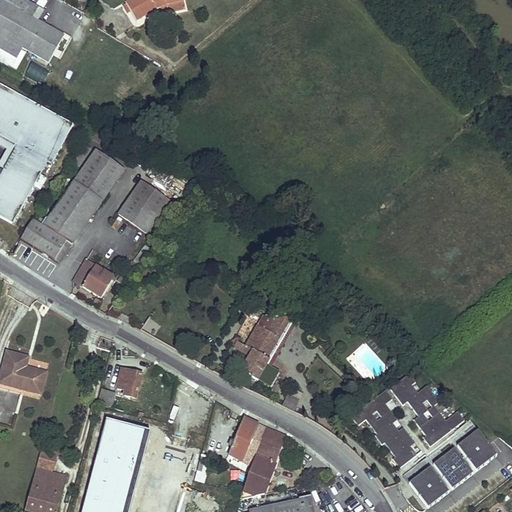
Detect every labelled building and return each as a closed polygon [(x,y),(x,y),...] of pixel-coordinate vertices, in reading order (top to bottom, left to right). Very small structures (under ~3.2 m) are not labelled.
[(44,12),(22,0),(0,0),(0,1),(37,23),(44,12)] [(131,0),(126,3),(137,22),(156,11),(167,7),(184,3),(183,0),(131,0)] [(0,1),(0,49),(16,58),(22,49),(48,64),(63,38),(37,23),(0,1)] [(184,3),(167,7),(169,14),(185,10),(184,3)] [(32,61),(24,75),(42,85),(50,71),(32,61)] [(0,87),(0,138),(15,147),(1,173),(0,174),(0,220),(12,227),(32,191),(47,164),(53,168),(75,128),(0,87)] [(43,227),(72,245),(124,171),(95,152),(43,227)] [(145,234),(168,202),(140,183),(118,214),(145,234)] [(70,248),(72,245),(43,227),(33,221),(22,241),(59,264),(69,247),(70,248)] [(142,266),(150,249),(142,245),(134,262),(142,266)] [(86,261),(73,282),(102,299),(106,291),(108,293),(116,280),(86,261)] [(263,317),(256,328),(266,333),(272,322),(286,319),(292,322),(258,382),(262,384),(299,320),(288,312),(263,317)] [(266,333),(256,328),(245,348),(237,344),(240,339),(236,337),(231,345),(235,347),(235,348),(249,356),(240,372),(258,382),(292,322),(286,319),(272,322),(266,333)] [(19,356),(6,353),(0,375),(0,383),(20,388),(21,386),(29,388),(28,392),(40,395),(45,373),(25,368),(26,361),(18,359),(19,356)] [(143,374),(123,370),(118,388),(126,390),(125,395),(136,398),(143,374)] [(416,384),(409,375),(390,390),(403,407),(408,403),(418,417),(414,421),(426,436),(423,438),(431,448),(465,422),(458,413),(446,422),(435,407),(439,403),(427,387),(418,394),(412,387),(416,384)] [(116,394),(100,390),(96,405),(112,409),(116,394)] [(295,411),(301,395),(289,390),(283,406),(295,411)] [(386,392),(352,418),(358,427),(366,421),(377,435),(375,437),(382,446),(385,444),(396,458),(393,460),(400,469),(417,456),(411,448),(415,444),(403,429),(399,432),(393,425),(398,421),(386,406),(393,400),(386,392)] [(266,429),(243,418),(228,457),(241,464),(242,461),(253,466),(266,429)] [(285,438),(266,429),(253,466),(240,501),(264,495),(285,438)] [(481,435),(478,431),(457,447),(460,451),(481,435)] [(481,435),(460,451),(476,472),(497,456),(481,435)] [(57,454),(41,450),(25,511),(27,511),(58,511),(66,483),(51,478),(52,473),(57,454)] [(457,454),(454,450),(434,466),(436,469),(457,454)] [(457,454),(436,469),(453,490),(473,475),(457,454)] [(433,472),(430,468),(410,484),(413,488),(433,472)] [(433,472),(413,488),(429,509),(449,493),(433,472)] [(68,477),(52,473),(51,478),(66,483),(68,477)] [(314,511),(312,498),(249,511),(248,511),(314,511)]
